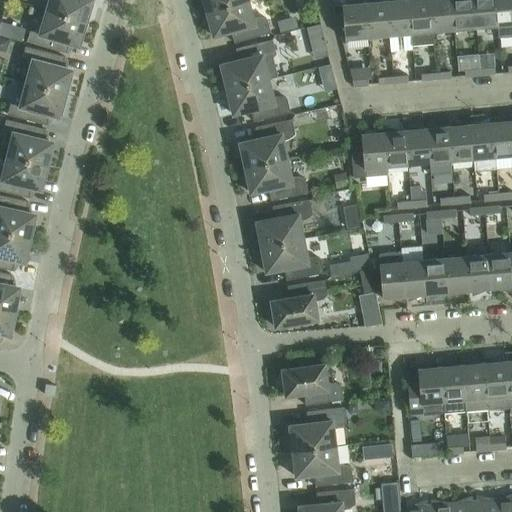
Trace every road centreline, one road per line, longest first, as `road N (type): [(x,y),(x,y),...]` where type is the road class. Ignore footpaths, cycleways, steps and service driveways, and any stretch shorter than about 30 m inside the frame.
road 1 (residential): [(32,362),(110,0)]
road 2 (residential): [(174,0),(251,347)]
road 3 (residential): [(511,87),(349,102),(323,0)]
road 4 (residential): [(511,461),(408,470),(393,334)]
road 5 (residential): [(251,347),(269,511)]
road 6 (residential): [(9,511),(32,362)]
road 7 (residential): [(251,347),(393,334)]
